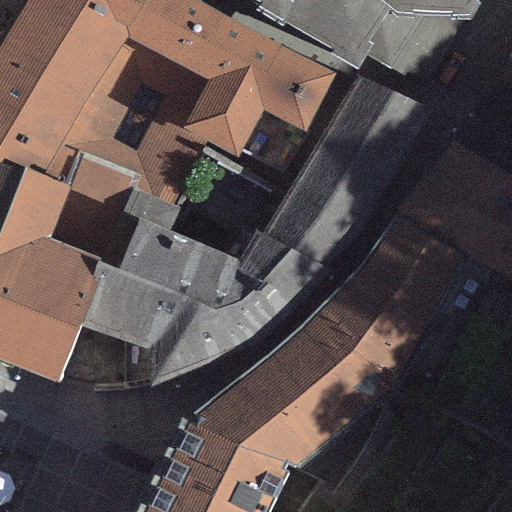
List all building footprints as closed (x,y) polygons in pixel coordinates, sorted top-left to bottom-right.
[(25,168),(57,181),(69,150),(128,38),(148,0),(30,0),(0,48),(0,169),(10,174),(25,168)] [(335,73),(193,0),(148,0),(128,38),(207,81),(183,129),(205,142),(237,156),(263,110),(305,131),(335,73)] [(246,0),(359,68),(397,13),(470,16),(478,0),(246,0)] [(183,129),(207,81),(128,38),(69,150),(176,207),(205,142),(183,129)] [(511,52),(497,80),(511,87),(511,52)] [(356,77),(260,236),(320,265),(431,112),(356,77)] [(511,99),(490,87),(448,142),(511,178),(511,99)] [(511,280),(511,178),(448,142),(397,216),(461,255),(511,280)] [(10,174),(0,169),(0,227),(25,168),(10,174)] [(57,181),(25,168),(0,227),(0,359),(57,383),(81,326),(98,282),(91,279),(98,261),(49,241),(71,187),(57,181)] [(350,280),(194,421),(291,469),(393,388),(461,255),(397,216),(350,280)] [(260,236),(255,233),(238,262),(139,219),(117,270),(98,261),(91,279),(98,282),(81,326),(150,355),(147,392),(208,363),(272,316),(320,265),(260,236)] [(269,511),(291,469),(194,421),(164,448),(135,511),(269,511)]
